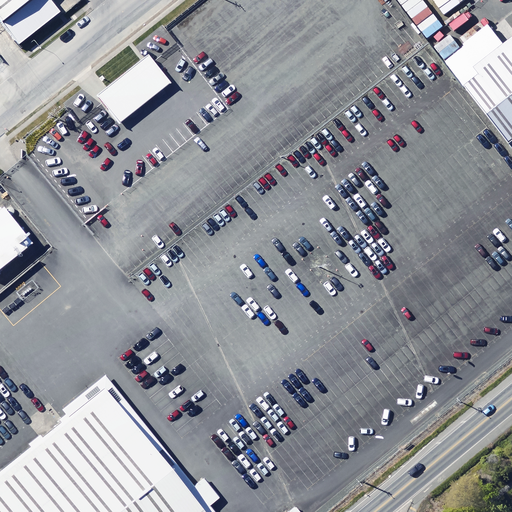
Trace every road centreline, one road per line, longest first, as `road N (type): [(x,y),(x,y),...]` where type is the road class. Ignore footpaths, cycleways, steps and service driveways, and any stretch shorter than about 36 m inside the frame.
road 1 (unclassified): [(0,112),(140,0)]
road 2 (secondary): [(511,398),(375,511)]
